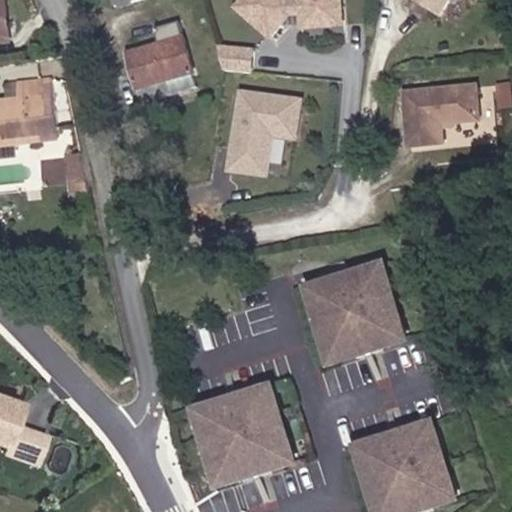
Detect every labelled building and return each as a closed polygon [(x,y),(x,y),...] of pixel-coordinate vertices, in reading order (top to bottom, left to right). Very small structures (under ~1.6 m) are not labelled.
[(10,0),(0,0),(0,48),(18,47),(10,0)] [(248,0),(249,30),(348,29),(347,0),(248,0)] [(423,0),(452,14),(461,0),(423,0)] [(191,36),(136,53),(146,91),(202,75),(191,36)] [(224,69),(257,72),(259,47),(226,45),(224,69)] [(0,149),(68,143),(55,78),(21,83),(23,97),(0,100),(0,149)] [(485,84),(410,90),(414,148),(453,148),(451,126),(488,124),(485,84)] [(302,142),(309,98),(243,87),(230,171),(275,178),(281,139),(302,142)] [(394,261),(313,285),(340,369),(423,342),(394,261)] [(281,382),(200,407),(224,493),(309,466),(281,382)] [(0,441),(11,445),(6,455),(41,466),(54,433),(19,424),(26,401),(0,392),(0,441)] [(447,420),(362,443),(384,511),(444,511),(472,505),(447,420)]
